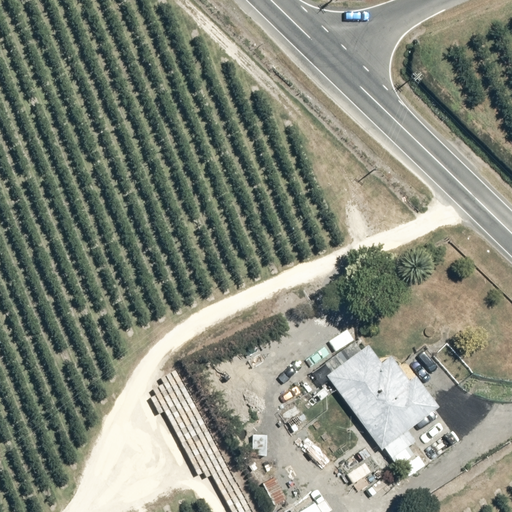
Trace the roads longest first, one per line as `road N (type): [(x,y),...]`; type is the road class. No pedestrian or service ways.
road 1 (tertiary): [(511,233),(336,64)]
road 2 (unclassified): [(443,0),(360,35),(336,64)]
